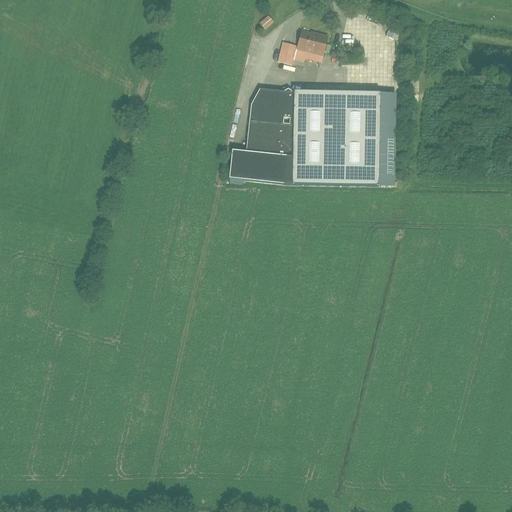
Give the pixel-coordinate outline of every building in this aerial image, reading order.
[(267,31),(276,23),(271,17),(262,24),(267,31)] [(402,31),(391,26),(386,36),(397,42),(402,31)] [(321,58),(326,39),(317,37),(316,41),(309,39),(310,37),(300,34),(296,52),(321,58)] [(295,49),(281,45),(276,64),(290,67),(295,49)] [(231,153),(228,181),(283,187),(295,188),(378,190),(380,96),(293,94),(292,94),(288,91),(283,93),(260,91),(251,107),(245,154),(231,153)]
